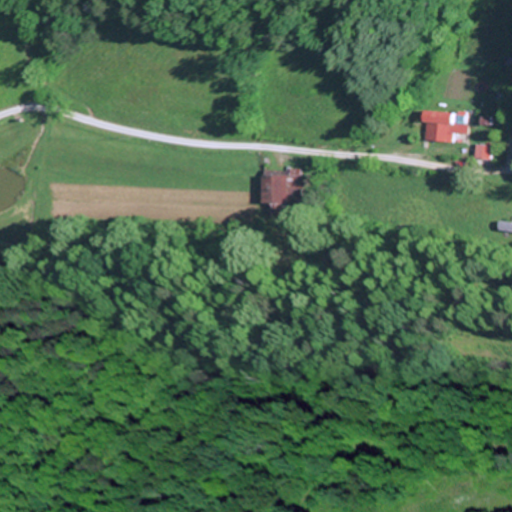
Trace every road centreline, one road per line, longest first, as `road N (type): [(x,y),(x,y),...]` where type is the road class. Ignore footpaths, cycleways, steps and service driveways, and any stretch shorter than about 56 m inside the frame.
road 1 (residential): [(0,118),(49,109),(197,144),(511,171)]
road 2 (residential): [(327,154),(492,20)]
